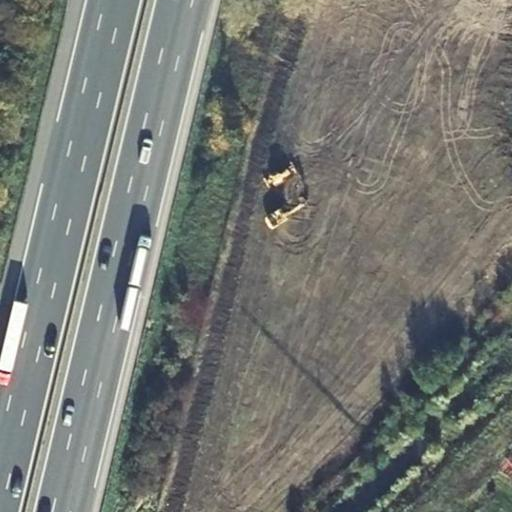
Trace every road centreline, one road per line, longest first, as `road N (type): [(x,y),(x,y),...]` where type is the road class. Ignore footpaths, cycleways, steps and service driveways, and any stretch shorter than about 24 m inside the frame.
road 1 (motorway): [(59,511),(181,0)]
road 2 (motorway): [(113,0),(0,479)]
